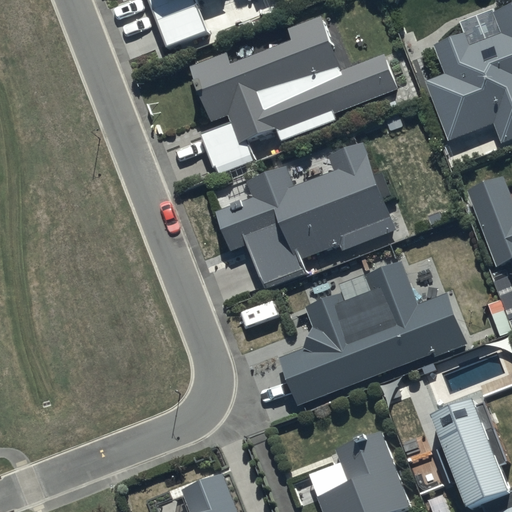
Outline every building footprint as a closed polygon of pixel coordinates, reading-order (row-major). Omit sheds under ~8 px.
[(150,0),(169,48),(212,32),(200,0),(150,0)] [(473,54),(469,41),(436,53),(446,80),(426,87),(449,149),(496,131),(504,151),(511,147),(511,15),(497,21),(505,42),(473,54)] [(230,60),(193,74),(215,131),(202,136),(217,176),(221,174),(224,181),(259,167),(253,151),(281,140),(285,150),(341,128),(339,122),(402,98),(387,61),(344,78),(324,25),(291,37),(296,51),(236,74),(230,60)] [(289,173),(249,188),(255,206),(218,219),(233,260),(251,253),(268,298),(311,282),(306,267),(343,253),(345,258),(399,239),(366,150),(332,162),(338,179),(297,194),(289,173)] [(511,194),(508,185),(470,200),(501,278),(511,273),(511,194)] [(422,311),(405,268),(367,281),(374,300),(349,309),(346,299),(308,313),(316,336),(309,357),(282,364),(300,413),(436,361),(438,365),(470,352),(450,300),(422,311)] [(511,511),(511,489),(477,405),(471,408),(464,392),(436,403),(442,418),(435,421),(471,511),(511,511)] [(382,434),(336,452),(341,465),(310,477),(323,511),(401,511),(410,509),(382,434)] [(237,511),(225,483),(184,499),(189,511),(237,511)]
